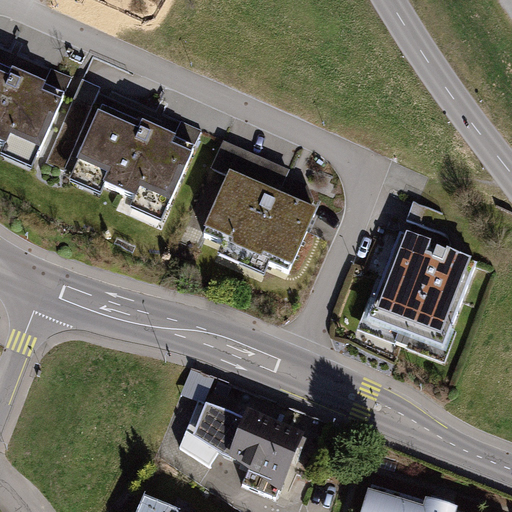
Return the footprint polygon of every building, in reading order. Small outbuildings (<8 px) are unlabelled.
[(73,80),(52,71),(46,86),(66,94),(73,80)] [(0,73),(0,153),(35,169),(65,102),(0,73)] [(93,86),(83,82),(47,165),(66,173),(102,90),(93,86)] [(96,116),(68,185),(160,222),(190,155),(96,116)] [(203,133),(182,124),(176,139),(197,147),(203,133)] [(227,176),(202,243),(290,280),(315,213),(227,176)] [(398,238),(361,330),(442,362),(479,271),(398,238)] [(192,372),(186,398),(209,403),(215,378),(192,372)] [(237,468),(231,483),(282,504),(308,441),(247,415),(227,463),(237,468)] [(423,511),(369,496),(364,511),(423,511)]
